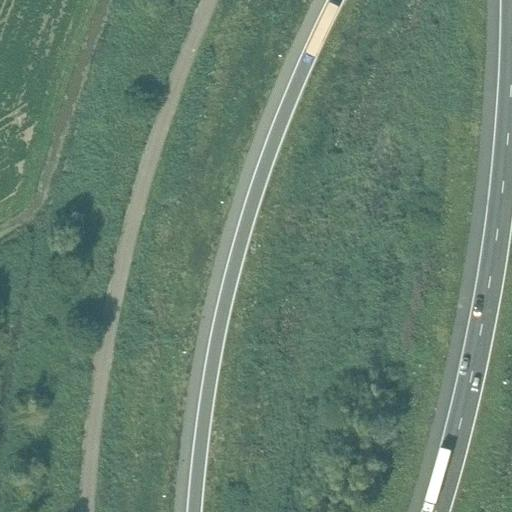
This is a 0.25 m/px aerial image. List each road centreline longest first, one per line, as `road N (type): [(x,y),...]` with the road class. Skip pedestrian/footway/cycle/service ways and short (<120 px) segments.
road 1 (motorway): [(340,0),(303,70),(222,301),(193,511)]
road 2 (unclassified): [(85,511),(99,385),(132,232),(215,0)]
road 3 (motorway): [(511,39),(501,198),(478,354),(439,511)]
